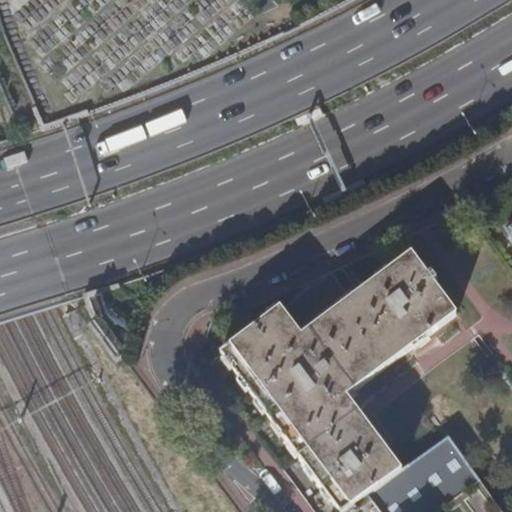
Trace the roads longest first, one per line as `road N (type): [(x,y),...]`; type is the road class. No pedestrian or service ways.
road 1 (residential): [(276,511),(201,426),(165,336),(178,314),(248,270),(511,151)]
road 2 (trunk): [(0,278),(317,161),(511,57)]
road 3 (trunk): [(442,0),(263,93),(0,189)]
